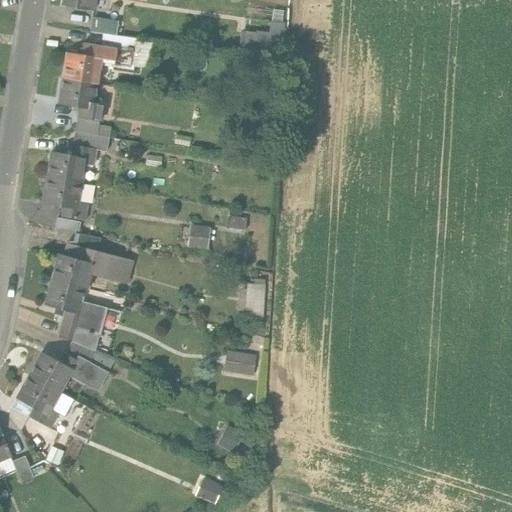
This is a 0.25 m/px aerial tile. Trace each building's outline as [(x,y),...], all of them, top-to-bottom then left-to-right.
[(61,0),(61,4),(92,9),(93,0),(61,0)] [(250,9),(242,8),(236,50),(279,56),(284,22),(249,17),(250,9)] [(117,21),(91,16),(88,30),(102,33),(114,35),(117,21)] [(136,39),(114,35),(102,33),(100,44),(114,47),(135,50),(136,39)] [(112,58),(114,47),(100,44),(81,41),(79,53),(99,56),(112,58)] [(131,70),(135,50),(114,47),(112,58),(111,66),(131,70)] [(65,51),(61,77),(94,83),(99,56),(79,53),(65,51)] [(57,103),(77,107),(90,109),(91,101),(94,83),(61,77),(57,103)] [(102,102),(91,101),(90,109),(77,107),(75,117),(98,121),(102,102)] [(75,117),(73,132),(108,138),(109,128),(98,126),(98,121),(75,117)] [(105,152),(108,138),(73,132),(70,147),(94,151),(105,152)] [(187,146),(189,138),(175,134),(173,143),(187,146)] [(70,147),(69,154),(83,156),(82,165),(92,166),(94,151),(70,147)] [(49,151),(45,179),(78,185),(82,165),(83,156),(69,154),(49,151)] [(146,155),(145,164),(159,166),(160,157),(146,155)] [(75,202),(78,185),(45,179),(41,202),(63,206),(74,208),(75,202)] [(271,203),(264,201),(262,209),(269,210),(271,203)] [(86,204),(75,202),(74,208),(63,206),(61,217),(83,221),(86,204)] [(244,231),(245,219),(228,217),(226,228),(244,231)] [(56,218),(53,230),(77,235),(79,223),(56,218)] [(209,228),(190,225),(186,245),(206,248),(209,228)] [(64,243),(61,256),(88,264),(85,274),(125,284),(132,261),(64,243)] [(55,255),(49,280),(81,288),(85,274),(88,264),(61,256),(55,255)] [(244,316),(261,317),(264,279),(253,279),(252,283),(246,283),(245,289),(239,289),(237,311),(244,311),(244,316)] [(78,300),(81,288),(49,280),(42,304),(63,310),(75,313),(78,300)] [(104,307),(78,300),(75,313),(63,310),(56,337),(68,341),(72,328),(97,334),(104,307)] [(94,350),(97,334),(72,328),(68,341),(69,342),(94,350)] [(63,352),(66,354),(75,359),(77,355),(87,361),(94,350),(69,342),(63,352)] [(39,351),(26,374),(57,391),(66,374),(70,368),(61,363),(39,351)] [(255,356),(226,351),(223,370),(251,375),(255,356)] [(70,368),(75,359),(66,354),(61,363),(70,368)] [(106,372),(87,361),(77,355),(75,359),(70,368),(66,374),(96,391),(106,372)] [(48,408),(57,391),(26,374),(14,396),(33,406),(45,413),(48,408)] [(56,413),(48,408),(45,413),(33,406),(27,417),(47,428),(56,413)] [(225,426),(216,443),(232,451),(241,434),(225,426)] [(4,442),(0,443),(0,460),(10,456),(4,442)] [(31,474),(23,456),(10,461),(18,479),(31,474)] [(202,477),(195,495),(214,503),(221,485),(202,477)]
